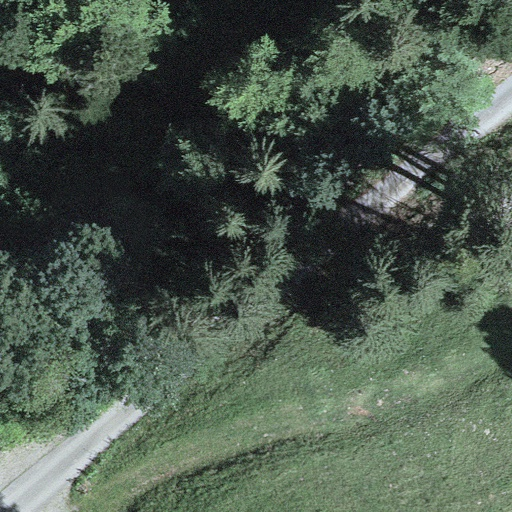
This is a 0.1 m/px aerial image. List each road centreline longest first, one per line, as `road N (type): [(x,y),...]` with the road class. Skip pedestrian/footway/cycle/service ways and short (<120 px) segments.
road 1 (track): [(511,91),(0,505)]
road 2 (track): [(511,343),(417,387),(239,429),(45,511)]
